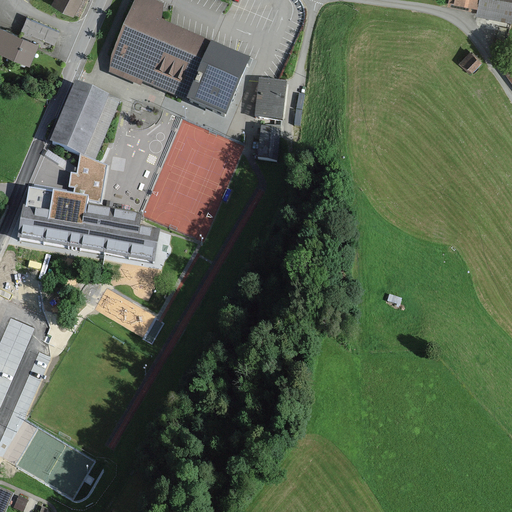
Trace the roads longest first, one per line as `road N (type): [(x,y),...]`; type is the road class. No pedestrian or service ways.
road 1 (residential): [(17,194),(99,0)]
road 2 (track): [(511,93),(460,21),(360,0)]
